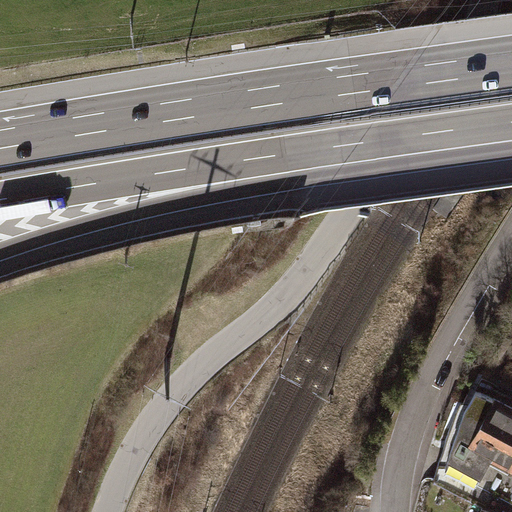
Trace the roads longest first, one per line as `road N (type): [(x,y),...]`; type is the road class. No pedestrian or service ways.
road 1 (tertiary): [(485,0),(471,33),(311,266),(166,404),(107,511)]
road 2 (motorway): [(0,256),(198,198),(511,150)]
road 3 (motorway): [(511,72),(0,150)]
road 4 (motorway): [(0,200),(511,123)]
road 5 (residential): [(511,239),(419,405),(396,511)]
